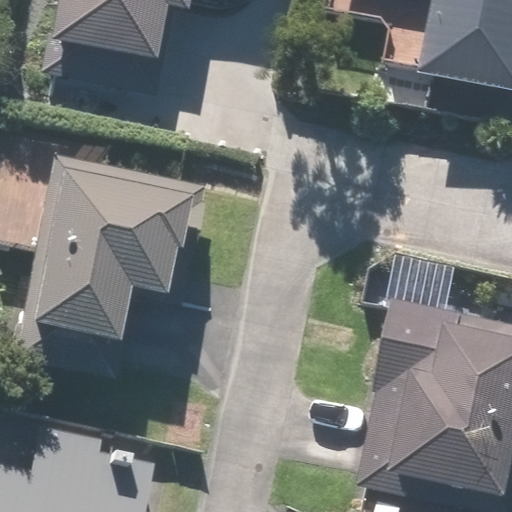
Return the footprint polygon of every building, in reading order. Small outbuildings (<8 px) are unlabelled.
[(50,0),(34,85),(139,106),(157,21),(171,24),(175,0),(50,0)] [(511,0),(324,0),(320,20),(388,36),(380,70),(417,78),(414,89),(511,111),(511,0)] [(199,196),(44,166),(4,374),(97,392),(114,304),(149,311),(159,261),(166,262),(173,223),(193,227),(199,196)] [(511,511),(511,335),(389,311),(351,502),(401,511),(511,511)] [(134,511),(137,493),(0,470),(0,511),(134,511)]
